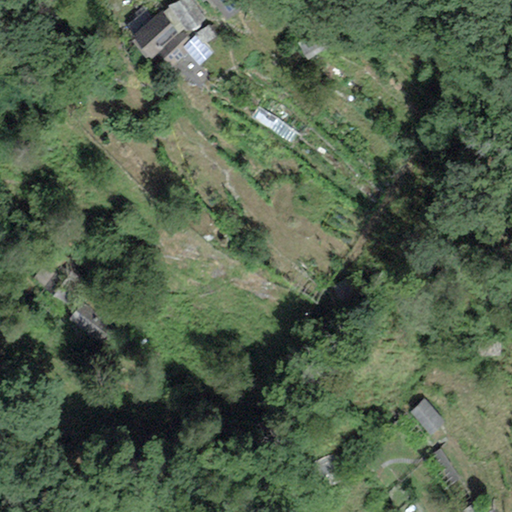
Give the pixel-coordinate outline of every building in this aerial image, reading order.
[(188,0),(178,0),(169,8),(187,30),(198,45),(202,43),(215,33),(188,0)] [(245,0),(209,0),(230,26),(252,9),(245,0)] [(187,30),(169,8),(130,38),(148,61),(159,53),(187,30)] [(187,30),(159,53),(186,81),(212,54),(202,43),(198,45),(187,30)] [(81,281),(47,257),(32,279),(66,302),(81,281)] [(362,284),(346,274),(332,294),(348,305),(362,284)] [(115,328),(82,301),(67,320),(100,347),(115,328)] [(442,425),(424,402),(409,414),(427,437),(442,425)]
